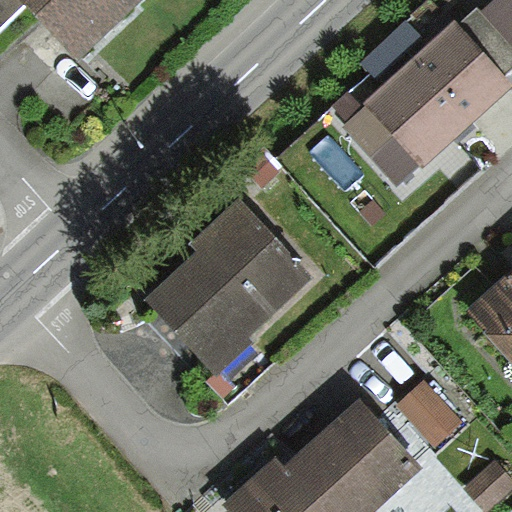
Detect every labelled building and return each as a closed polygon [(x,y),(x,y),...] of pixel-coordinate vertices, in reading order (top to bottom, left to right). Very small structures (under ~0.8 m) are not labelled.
[(0,0),(0,29),(24,7),(78,63),(145,0),(0,0)] [(455,30),(344,130),(397,189),(458,134),(509,89),(455,30)] [(197,261),(149,304),(217,377),(253,344),(249,341),(312,284),(241,205),(189,252),(197,261)] [(511,282),(468,322),(511,369),(511,282)] [(427,384),(400,408),(437,449),(464,426),(427,384)] [(278,461),(224,510),(225,511),(379,511),(422,474),(358,404),(285,469),(278,461)] [(511,482),(495,464),(465,490),(484,511),(495,511),(511,497),(511,482)]
